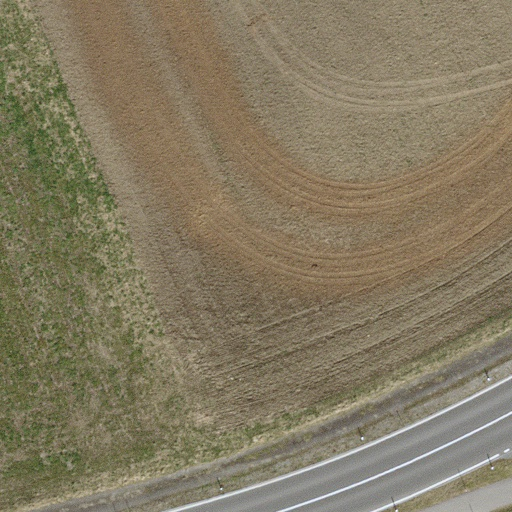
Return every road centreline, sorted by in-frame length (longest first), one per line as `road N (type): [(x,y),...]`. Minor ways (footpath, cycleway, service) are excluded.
road 1 (track): [(511,339),(395,401),(222,467),(65,511)]
road 2 (secondary): [(271,511),(359,483),(511,412)]
